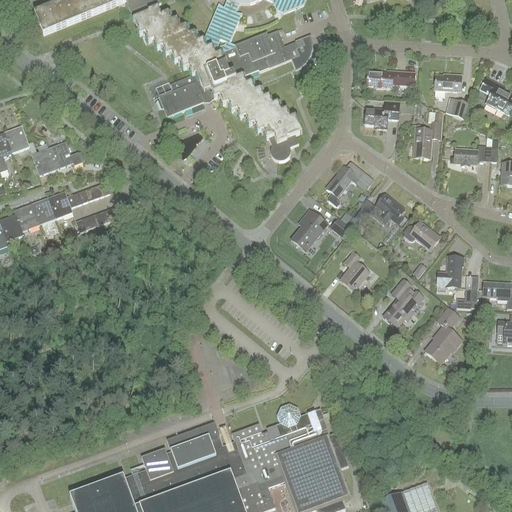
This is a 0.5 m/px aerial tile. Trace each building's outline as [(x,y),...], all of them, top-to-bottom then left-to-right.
[(267,35),(235,48),(236,51),(216,59),(212,50),(207,52),(203,43),(198,45),(195,36),(189,38),(186,29),(181,32),(177,23),(172,25),(168,16),(161,19),(160,17),(158,11),(156,12),(154,9),(161,6),(158,0),(72,0),(34,16),(43,37),(126,4),(134,23),(136,22),(139,28),(136,29),(140,39),(145,36),(149,45),(154,43),(157,52),(163,50),(166,59),(171,57),(175,66),(180,64),(184,73),(189,71),(192,79),(170,87),(173,94),(159,100),(160,103),(158,103),(161,112),(163,111),(167,121),(203,106),(203,104),(214,100),(214,101),(219,99),(223,108),(228,106),(232,115),(237,113),(240,122),(246,120),(249,129),(254,127),(258,135),(263,133),(267,143),(269,142),(272,149),(271,151),(271,153),(271,154),(271,156),(271,158),(272,159),(273,161),(274,162),(276,163),(277,164),(279,164),(281,164),(282,164),(284,164),(286,163),(287,162),(288,161),(289,159),(290,158),(291,156),(291,154),(291,153),(290,151),(299,148),(295,139),(302,136),(295,119),(290,122),(286,113),(281,115),(278,106),(272,108),(269,99),(264,101),(260,92),(255,94),(251,85),(246,88),(243,79),(258,73),(259,75),(291,62),(295,73),(298,72),(300,71),(302,69),(304,68),(306,66),(308,63),(309,61),(310,59),(311,56),(312,53),(312,51),(312,48),(312,46),(312,43),(311,40),(310,38),(295,44),(296,45),(284,50),(278,33),(267,38),(267,35)] [(225,0),(227,2),(224,10),(219,7),(212,22),(203,43),(207,52),(212,50),(216,59),(236,51),(235,48),(230,46),(242,17),(236,16),(239,7),(246,7),(252,6),(258,4),(263,0),(272,4),(276,13),(283,16),(304,8),(307,1),(306,0),(225,0)] [(367,75),(366,90),(392,92),(392,88),(414,89),(415,76),(393,74),(387,74),(387,76),(367,75)] [(460,95),(461,79),(447,78),(447,79),(435,78),(434,94),(460,95)] [(505,91),(497,87),(485,81),(479,92),(490,98),(486,107),(508,119),(511,112),(511,100),(503,95),(505,91)] [(469,106),(455,102),(450,100),(446,116),(464,121),(469,106)] [(386,103),(385,110),(385,113),(365,112),(364,128),(378,129),(378,132),(387,133),(387,122),(398,123),(399,104),(386,103)] [(411,127),(410,132),(415,132),(414,161),(430,163),(431,142),(439,143),(440,127),(442,127),(442,116),(437,116),(436,126),(430,126),(430,133),(420,133),(420,127),(416,127),(411,127)] [(4,135),(12,157),(31,150),(22,128),(4,135)] [(4,160),(12,157),(4,135),(0,136),(0,175),(8,173),(4,160)] [(207,148),(209,142),(202,140),(200,146),(207,148)] [(49,151),(57,172),(74,166),(75,169),(83,166),(79,155),(71,158),(66,145),(49,151)] [(491,164),(492,149),(485,149),(484,163),(491,164)] [(39,178),(57,172),(49,151),(32,157),(39,178)] [(476,168),(476,167),(477,153),(455,152),(454,166),(461,167),(461,169),(469,169),(469,167),(476,168)] [(373,183),(364,176),(351,166),(349,166),(345,171),(344,170),(326,192),(331,196),(327,201),(327,203),(337,211),(340,206),(340,202),(337,200),(351,184),(364,194),(373,183)] [(511,166),(502,166),(501,188),(511,188),(511,166)] [(101,187),(105,198),(110,196),(106,185),(101,187)] [(100,200),(105,198),(101,187),(96,189),(100,200)] [(94,202),(100,200),(96,189),(90,191),(94,202)] [(88,204),(94,202),(90,191),(85,193),(88,204)] [(82,206),(88,204),(85,193),(79,195),(82,206)] [(77,208),(73,198),(67,200),(65,195),(48,201),(55,222),(73,215),(71,211),(77,208)] [(77,208),(82,206),(79,195),(73,198),(77,208)] [(404,221),(400,218),(405,212),(386,197),(370,217),(385,229),(391,222),(398,228),(404,221)] [(140,213),(145,211),(140,200),(136,202),(140,213)] [(39,228),(55,222),(48,201),(31,208),(39,228)] [(115,208),(115,210),(119,220),(133,215),(129,203),(115,208)] [(22,234),(39,228),(31,208),(14,214),(15,218),(22,234)] [(114,222),(119,220),(115,210),(110,212),(114,222)] [(362,211),(354,222),(362,228),(370,218),(366,215),(362,211)] [(108,224),(114,222),(110,212),(105,214),(108,224)] [(310,212),(305,218),(300,224),(304,227),(291,243),(306,255),(328,227),(310,212)] [(103,227),(108,224),(105,214),(99,216),(103,227)] [(98,229),(103,227),(99,216),(93,218),(98,229)] [(0,223),(0,226),(7,244),(24,238),(22,234),(15,218),(0,223)] [(91,231),(98,229),(93,218),(87,220),(91,231)] [(82,222),(86,233),(91,231),(87,220),(82,222)] [(344,242),(353,232),(339,221),(330,231),(344,242)] [(86,233),(82,222),(76,225),(80,235),(86,233)] [(441,241),(420,225),(416,231),(413,229),(409,229),(404,235),(404,239),(410,244),(414,244),(416,242),(430,254),(441,241)] [(354,296),(369,277),(357,267),(360,262),(353,256),(344,267),(350,271),(339,284),(354,296)] [(465,259),(462,259),(448,258),(447,275),(438,274),(437,288),(446,288),(446,289),(460,290),(461,269),(464,270),(465,259)] [(418,281),(426,271),(421,266),(412,277),(418,281)] [(411,289),(403,282),(391,297),(398,302),(383,320),(399,333),(414,315),(410,313),(416,306),(418,307),(423,300),(416,294),(414,296),(409,292),(411,289)] [(483,285),(482,299),(497,300),(497,304),(507,304),(507,312),(511,312),(511,294),(511,287),(483,285)] [(472,292),(471,310),(482,311),(482,304),(477,304),(478,292),(472,292)] [(453,354),(462,343),(450,334),(461,321),(448,310),(436,324),(443,330),(436,338),(438,340),(425,355),(441,368),(452,354),(453,354)] [(511,317),(510,317),(510,324),(497,323),(497,337),(503,337),(503,346),(502,347),(511,347),(511,317)] [(300,419),(297,411),(289,407),(281,410),(277,418),(280,426),(267,431),(268,434),(262,436),(258,427),(231,436),(234,444),(223,448),(219,438),(218,439),(213,427),(167,445),(171,454),(167,456),(165,451),(141,460),(144,467),(131,472),(133,477),(124,480),(123,478),(70,497),(74,511),(270,511),(275,511),(268,491),(286,485),(296,511),(313,511),(315,511),(344,511),(345,511),(341,502),(348,500),(338,473),(348,469),(336,436),(330,439),(320,412),(300,419)] [(380,511),(436,511),(427,485),(378,504),(380,511)]
